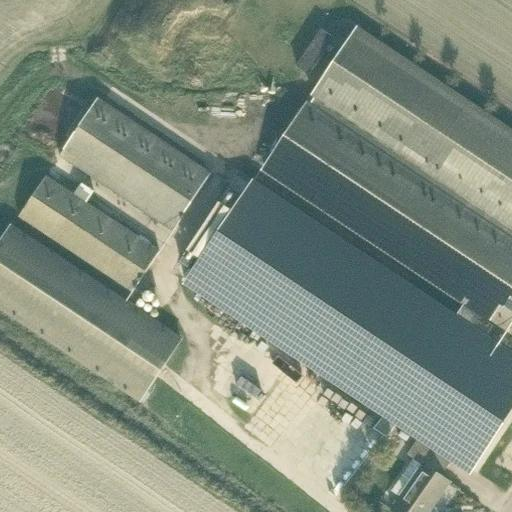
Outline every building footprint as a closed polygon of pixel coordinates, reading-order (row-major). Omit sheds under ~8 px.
[(511,133),(360,31),(264,173),(462,306),(509,337),(511,335),(511,333),(511,133)] [(172,232),(210,175),(97,100),(59,157),(172,232)] [(131,294),(158,253),(45,177),(18,218),(131,294)] [(217,205),(184,254),(197,263),(186,280),(469,470),(511,405),(511,335),(509,337),(462,306),(452,321),(249,186),(230,214),(217,205)] [(0,309),(139,403),(147,390),(179,340),(12,228),(0,246),(0,309)] [(428,511),(448,484),(440,478),(449,464),(416,441),(406,456),(416,463),(412,469),(409,467),(391,492),(400,498),(391,511),(428,511)]
